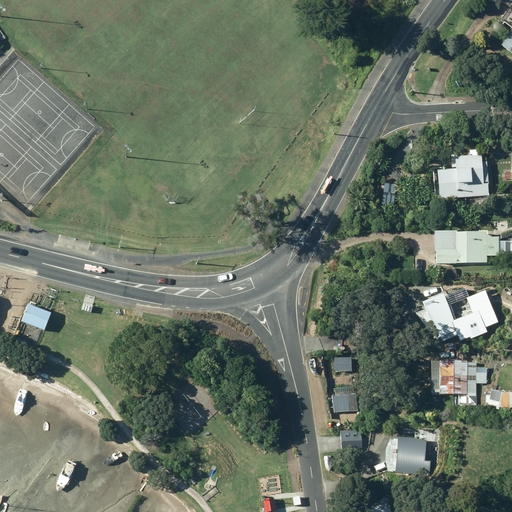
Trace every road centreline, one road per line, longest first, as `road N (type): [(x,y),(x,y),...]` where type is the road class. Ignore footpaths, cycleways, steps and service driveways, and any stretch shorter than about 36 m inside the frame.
road 1 (secondary): [(207,298),(0,250)]
road 2 (secondary): [(375,110),(301,248),(265,284)]
road 3 (unclassified): [(290,368),(316,511)]
road 4 (residential): [(375,110),(511,110)]
road 5 (secondary): [(446,0),(375,110)]
